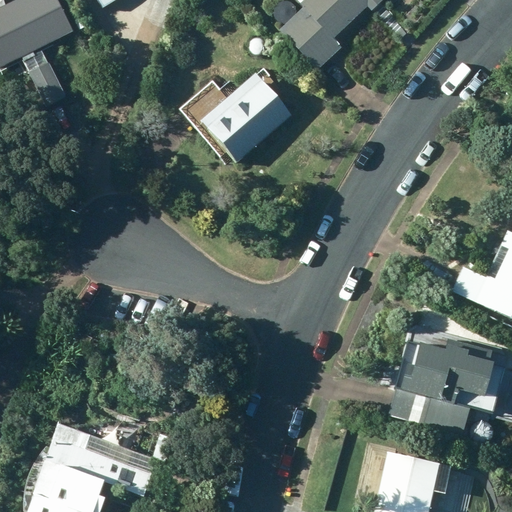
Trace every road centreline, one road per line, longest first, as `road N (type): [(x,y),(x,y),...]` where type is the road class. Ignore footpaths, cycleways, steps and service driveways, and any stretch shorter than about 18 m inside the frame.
road 1 (residential): [(511,22),(473,58),(376,190),(298,322)]
road 2 (residential): [(119,248),(298,322)]
road 3 (residential): [(298,322),(260,511)]
